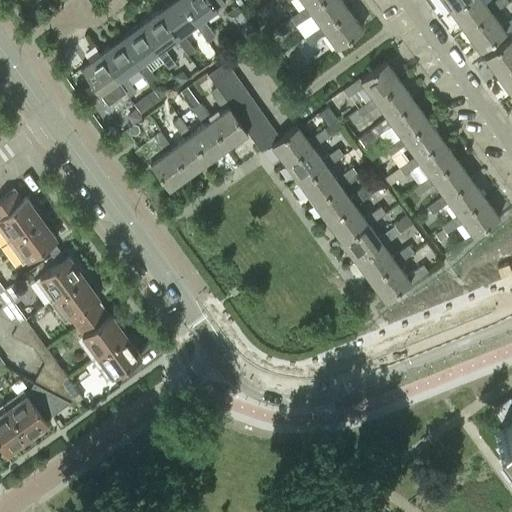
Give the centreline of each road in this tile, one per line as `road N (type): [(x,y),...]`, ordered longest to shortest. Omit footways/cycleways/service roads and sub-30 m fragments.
road 1 (tertiary): [(218,352),(265,388),(310,394),(511,316)]
road 2 (tertiary): [(218,352),(50,120)]
road 3 (residential): [(0,510),(218,352)]
road 4 (residential): [(404,0),(511,145)]
